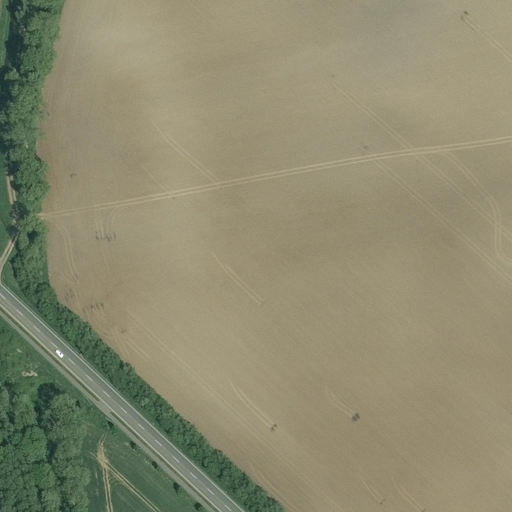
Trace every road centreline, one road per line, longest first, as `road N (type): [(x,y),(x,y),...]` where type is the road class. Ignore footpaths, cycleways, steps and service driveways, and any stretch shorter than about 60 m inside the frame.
road 1 (primary): [(0,297),(229,511)]
road 2 (track): [(0,272),(18,229),(7,143),(24,0)]
